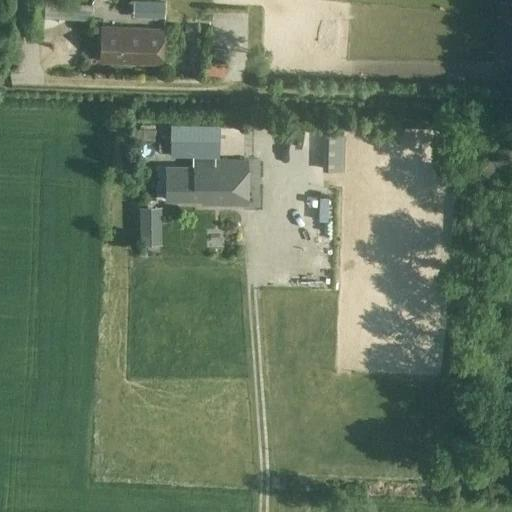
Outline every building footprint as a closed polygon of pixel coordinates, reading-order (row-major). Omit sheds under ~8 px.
[(25,0),(25,20),(42,20),(41,0),(25,0)] [(132,0),(132,16),(165,17),(165,1),(140,0),(132,0)] [(162,64),(164,28),(101,26),(100,61),(162,64)] [(218,156),(218,123),(170,121),(170,155),(218,156)] [(139,129),(139,142),(155,142),(155,129),(139,129)] [(164,200),(214,200),(214,167),(164,166),(164,200)] [(140,225),(140,244),(160,244),(160,225),(140,225)]
